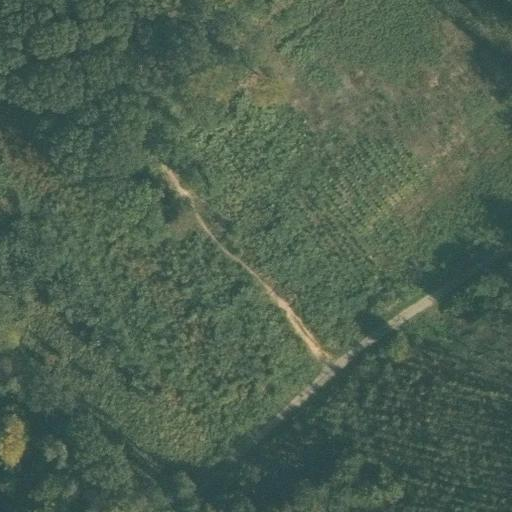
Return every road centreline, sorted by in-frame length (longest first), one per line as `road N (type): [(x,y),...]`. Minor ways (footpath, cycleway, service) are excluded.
road 1 (track): [(333,370),(511,245)]
road 2 (track): [(177,511),(333,370)]
